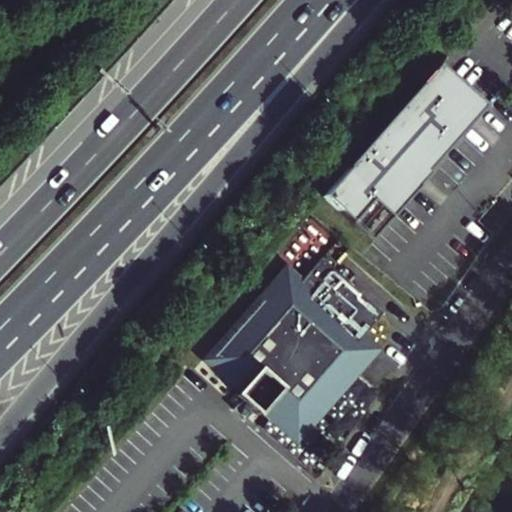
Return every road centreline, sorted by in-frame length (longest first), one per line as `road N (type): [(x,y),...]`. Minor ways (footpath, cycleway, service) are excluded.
road 1 (trunk): [(0,434),(369,0)]
road 2 (trunk): [(0,342),(318,0)]
road 3 (trunk): [(238,0),(0,254)]
road 4 (unclassified): [(336,511),(511,261)]
